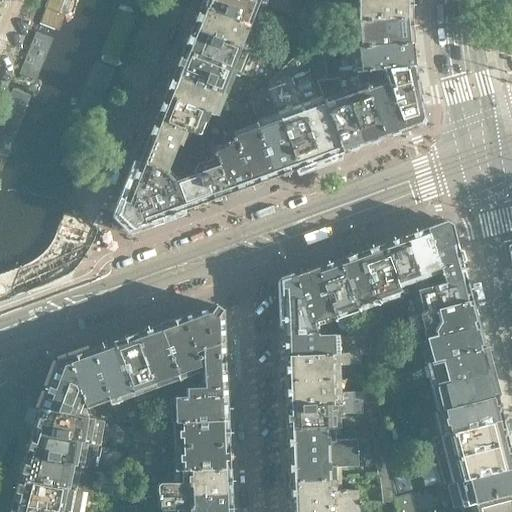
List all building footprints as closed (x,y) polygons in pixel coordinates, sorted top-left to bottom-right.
[(47,0),(38,25),(58,33),(70,0),(47,0)] [(145,0),(124,0),(123,2),(142,9),(145,0)] [(247,26),(256,4),(246,0),(201,0),(199,7),(247,26)] [(296,20),(302,0),(295,0),(289,17),(296,20)] [(309,22),(315,0),(302,0),(296,20),(295,22),(309,22)] [(409,19),(408,0),(356,0),(357,21),(409,19)] [(238,49),(247,26),(199,7),(190,29),(238,49)] [(99,52),(118,60),(136,15),(117,8),(99,52)] [(411,43),(409,19),(357,21),(359,47),(411,43)] [(289,43),(294,28),(278,21),(272,36),(289,43)] [(300,52),(309,22),(295,22),(294,28),(289,43),(286,53),(300,52)] [(190,29),(181,51),(229,71),(241,75),(250,53),(238,49),(190,29)] [(53,38),(35,31),(18,72),(35,80),(53,38)] [(413,67),(411,43),(359,47),(355,48),(357,71),(380,69),(413,67)] [(221,93),(229,71),(181,51),(172,74),(221,93)] [(312,71),(305,52),(300,52),(284,67),(289,79),(312,71)] [(115,68),(94,60),(74,108),(96,116),(115,68)] [(422,117),(416,87),(413,67),(380,69),(385,83),(403,130),(418,124),(419,124),(423,117),(422,117)] [(212,115),(221,93),(172,74),(163,96),(208,114),(212,115)] [(341,153),(323,104),(320,94),(297,102),(289,79),(270,97),(296,169),(341,153)] [(403,130),(385,83),(365,90),(382,138),(403,130)] [(31,97),(11,89),(0,117),(0,154),(7,157),(31,97)] [(296,169),(270,97),(267,89),(248,108),(254,125),(273,177),(296,169)] [(382,138),(365,90),(364,89),(343,96),(361,145),(382,138)] [(205,122),(208,114),(163,96),(155,118),(182,129),(195,134),(201,120),(205,122)] [(361,145),(343,96),(323,104),(341,153),(361,145)] [(174,151),(182,130),(155,118),(137,163),(165,174),(167,168),(175,172),(190,157),(174,151)] [(48,182),(67,190),(93,127),(73,119),(48,182)] [(273,177),(254,125),(232,133),(233,137),(251,186),(273,177)] [(251,186),(233,137),(219,142),(217,137),(209,140),(218,166),(173,182),(183,210),(251,186)] [(183,210),(173,182),(165,174),(137,163),(116,215),(130,229),(160,218),(161,218),(183,210)] [(464,277),(451,225),(449,224),(449,225),(445,223),(446,222),(444,221),(382,244),(396,284),(399,293),(401,298),(408,296),(417,292),(417,290),(464,278),(464,277)] [(396,284),(382,244),(360,252),(377,301),(386,323),(408,317),(401,298),(399,293),(396,284)] [(377,301),(360,252),(338,259),(356,309),(377,301)] [(356,309),(338,259),(316,268),(334,316),(356,309)] [(334,316),(316,268),(294,276),(312,324),(334,316)] [(314,331),(312,324),(294,276),(282,280),(280,284),(282,332),(314,331)] [(470,301),(464,278),(417,290),(417,292),(423,313),(470,301)] [(477,325),(470,301),(423,313),(409,317),(415,341),(477,325)] [(223,349),(221,310),(215,305),(180,317),(195,359),(205,355),(223,349)] [(198,368),(195,359),(180,317),(158,326),(176,376),(198,368)] [(392,347),(386,323),(370,327),(371,332),(371,352),(392,347)] [(375,376),(386,373),(431,362),(479,349),(483,348),(477,325),(415,341),(392,347),(371,352),(372,354),(375,376)] [(176,376),(158,326),(135,334),(153,385),(176,376)] [(371,352),(371,332),(314,334),(314,331),(282,332),(283,357),(350,354),(363,354),(372,354),(371,352)] [(226,420),(174,423),(159,424),(158,400),(153,385),(135,334),(112,342),(141,425),(143,447),(126,446),(126,450),(124,474),(183,471),(228,468),(226,420)] [(141,425),(112,342),(90,350),(106,396),(115,422),(128,424),(141,425)] [(483,348),(479,349),(431,362),(434,376),(430,377),(432,387),(437,385),(489,372),(483,348)] [(225,396),(223,349),(205,355),(206,388),(183,390),(183,399),(225,396)] [(106,396),(90,350),(66,359),(82,404),(106,396)] [(329,380),(328,367),(350,366),(350,354),(283,357),(284,381),(329,380)] [(375,376),(372,354),(363,354),(364,378),(367,378),(375,378),(375,376)] [(87,417),(82,404),(66,359),(66,358),(57,362),(39,409),(87,417)] [(495,396),(489,372),(437,385),(441,399),(436,401),(438,410),(443,409),(495,396)] [(393,398),(386,373),(375,376),(375,378),(379,401),(393,398)] [(379,402),(379,401),(375,378),(367,378),(368,402),(371,402),(379,402)] [(352,403),(351,392),(329,393),(329,380),(284,381),(285,406),(352,403)] [(226,420),(225,396),(183,399),(173,399),(174,423),(226,420)] [(501,419),(495,396),(443,409),(446,421),(441,423),(442,426),(417,433),(419,441),(449,433),(501,419)] [(399,421),(393,398),(379,401),(379,402),(383,425),(399,421)] [(383,426),(383,425),(379,402),(371,402),(372,426),(375,426),(383,426)] [(334,428),(334,414),(340,414),(341,419),(361,419),(361,403),(285,406),(286,430),(331,428),(334,428)] [(88,443),(92,418),(87,417),(39,409),(30,433),(86,443),(88,443)] [(507,443),(501,419),(449,433),(456,457),(507,443)] [(408,444),(404,420),(399,421),(383,425),(383,426),(386,449),(408,444)] [(126,446),(128,424),(115,422),(111,447),(126,450),(126,446)] [(386,449),(383,426),(375,426),(376,451),(379,451),(387,451),(386,449)] [(354,452),(353,440),(331,441),(331,428),(286,430),(287,455),(354,452)] [(82,467),(86,443),(30,433),(23,457),(80,467),(82,467)] [(511,467),(511,461),(507,443),(456,457),(462,481),(511,467)] [(412,468),(408,444),(386,449),(387,451),(390,474),(412,468)] [(390,474),(387,451),(379,451),(380,477),(383,477),(391,476),(390,474)] [(333,479),(332,466),(354,465),(354,452),(287,455),(288,480),(333,479)] [(76,488),(80,467),(23,457),(17,478),(76,488)] [(511,492),(511,467),(462,481),(468,504),(471,504),(511,492)] [(229,494),(228,468),(183,471),(184,484),(158,485),(156,485),(155,486),(154,487),(153,489),(153,490),(143,491),(143,499),(153,498),(229,494)] [(415,493),(412,468),(390,474),(391,476),(394,498),(415,493)] [(394,498),(391,476),(383,477),(384,502),(387,502),(394,501),(394,498)] [(79,511),(84,490),(76,488),(17,478),(10,503),(63,511),(79,511)] [(356,503),(355,491),(333,492),(333,479),(288,480),(289,506),(356,503)] [(511,511),(511,492),(471,504),(473,511),(511,511)] [(418,511),(415,493),(394,498),(394,501),(396,511),(418,511)] [(229,511),(229,494),(153,498),(153,507),(158,511),(185,510),(184,511),(229,511)] [(396,511),(394,501),(387,502),(387,511),(396,511)] [(63,511),(10,503),(8,511),(63,511)] [(356,511),(356,503),(289,506),(289,511),(356,511)]
